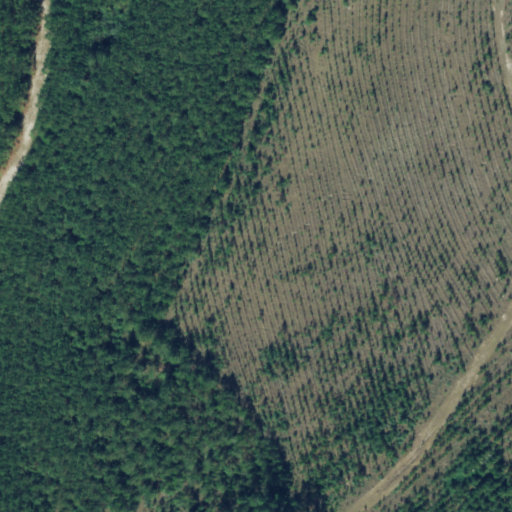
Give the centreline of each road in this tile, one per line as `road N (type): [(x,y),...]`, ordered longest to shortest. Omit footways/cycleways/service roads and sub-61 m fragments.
road 1 (residential): [(147,511),(49,55)]
road 2 (residential): [(0,78),(89,25),(93,0)]
